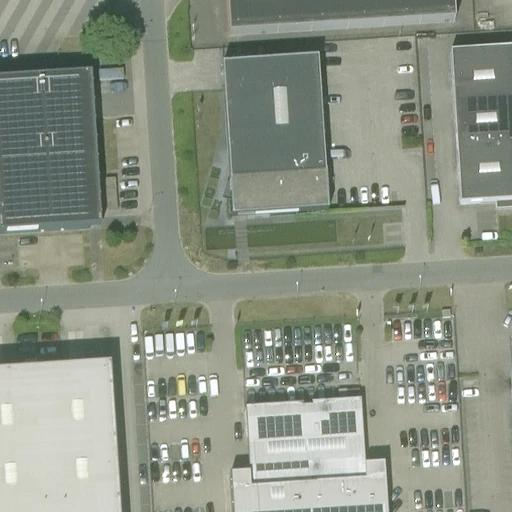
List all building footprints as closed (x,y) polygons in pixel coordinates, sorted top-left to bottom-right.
[(452,0),(225,0),(228,38),(454,23),(452,0)] [(511,51),(449,55),(459,207),(495,205),(496,211),(511,209),(511,51)] [(327,215),(316,62),(221,68),(222,94),(228,184),(231,184),(231,187),(225,185),(222,198),(232,201),(232,214),(245,213),(246,221),(311,215),(311,216),(327,215)] [(0,236),(89,231),(89,230),(92,226),(98,219),(99,219),(93,120),(90,77),(0,83),(0,236)] [(118,511),(109,370),(87,372),(88,375),(69,376),(68,373),(6,377),(6,380),(0,380),(0,511),(118,511)] [(243,411),(248,476),(228,477),(230,511),(385,511),(382,468),(363,469),(359,403),(310,407),(310,409),(302,409),(302,407),(243,411)]
